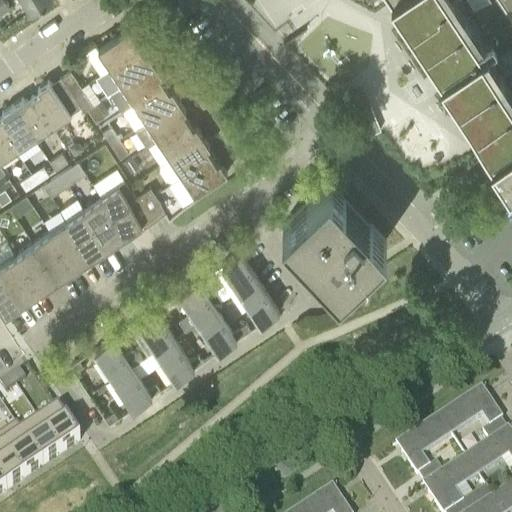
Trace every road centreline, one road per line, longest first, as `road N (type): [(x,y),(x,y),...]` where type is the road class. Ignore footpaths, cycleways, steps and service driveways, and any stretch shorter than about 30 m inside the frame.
road 1 (residential): [(246,205),(312,299),(119,431),(96,436)]
road 2 (residential): [(96,436),(39,341),(246,205)]
road 3 (residential): [(330,128),(501,318)]
road 4 (residential): [(205,0),(330,128)]
road 5 (residential): [(341,430),(486,329)]
road 6 (residential): [(218,511),(341,430)]
road 7 (residential): [(0,74),(113,0)]
